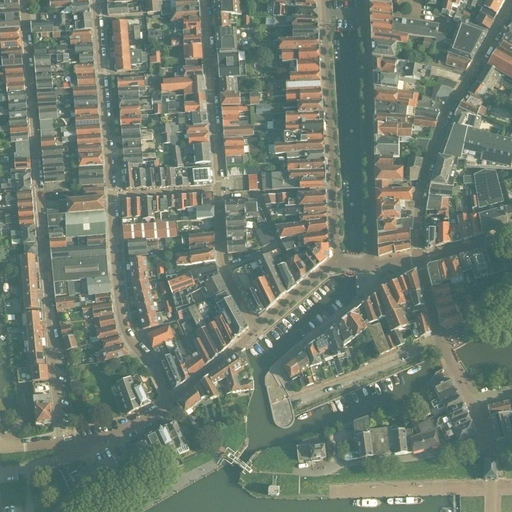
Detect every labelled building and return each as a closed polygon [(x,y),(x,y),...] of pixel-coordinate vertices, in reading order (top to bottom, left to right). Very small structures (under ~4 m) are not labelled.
[(70,0),(59,0),(50,0),(51,9),(67,8),(67,15),(72,15),(74,14),(74,16),(90,15),(89,4),(70,4),(70,0)] [(182,0),(175,0),(176,5),(176,10),(199,8),(198,0),(182,0)] [(212,0),(214,15),(231,15),(235,15),(241,16),(239,0),(212,0)] [(274,17),(275,17),(287,17),(287,14),(289,14),(289,8),(316,9),(316,0),(314,0),(266,0),(267,0),(264,0),(264,2),(275,3),(274,17)] [(370,0),(372,31),(437,41),(435,47),(445,48),(446,40),(446,36),(438,34),(439,26),(393,19),(392,1),(397,2),(399,0),(408,0),(414,1),(414,0),(370,0)] [(445,0),(442,11),(449,14),(453,0),(445,0)] [(449,14),(450,14),(450,12),(452,5),(458,7),(460,3),(461,0),(453,0),(449,14)] [(469,0),(467,7),(476,10),(477,7),(479,0),(469,0)] [(479,0),(477,7),(483,9),(487,0),(479,0)] [(487,0),(483,9),(480,15),(494,22),(505,0),(487,0)] [(159,2),(147,3),(148,13),(159,12),(159,7),(163,6),(162,1),(159,2)] [(0,12),(18,11),(17,2),(0,3),(0,12)] [(108,6),(108,14),(109,16),(141,14),(140,8),(134,8),(134,9),(128,10),(128,5),(108,6)] [(166,12),(162,12),(162,16),(166,16),(166,15),(170,15),(170,23),(184,22),(200,21),(199,8),(176,10),(165,10),(166,12)] [(287,14),(287,17),(317,19),(316,9),(289,8),(289,14),(287,14)] [(0,21),(19,19),(18,11),(0,12),(0,21)] [(455,15),(453,22),(458,24),(460,17),(462,13),(456,11),(455,15)] [(53,23),(32,25),(33,34),(52,33),(66,32),(66,27),(66,21),(74,20),(74,22),(74,24),(91,23),(90,15),(74,16),(65,17),(65,15),(59,15),(60,28),(54,28),(53,23)] [(214,15),(216,28),(231,27),(231,24),(236,24),(236,19),(231,19),(231,15),(214,15)] [(475,23),(489,30),(494,22),(480,15),(475,23)] [(281,29),(293,29),(317,28),(317,19),(287,17),(275,17),(275,29),(281,29)] [(0,29),(20,28),(19,19),(0,21),(0,29)] [(184,22),(184,32),(201,30),(200,21),(184,22)] [(113,23),(114,35),(128,34),(127,22),(113,23)] [(66,27),(66,32),(70,32),(91,31),(91,23),(74,24),(74,26),(66,27)] [(435,47),(435,50),(449,55),(471,63),(472,63),(488,33),(459,23),(459,24),(458,28),(454,40),(453,43),(446,40),(445,48),(435,47)] [(511,26),(502,41),(511,47),(511,26)] [(216,30),(215,30),(216,40),(236,39),(241,39),(241,29),(236,29),(231,29),(231,27),(216,28),(216,30)] [(293,29),(281,29),(281,40),(293,40),(318,40),(317,28),(293,29)] [(70,32),(71,41),(71,43),(69,43),(65,42),(61,42),(61,46),(92,44),(91,31),(70,32)] [(372,41),(397,44),(407,45),(408,40),(410,40),(410,41),(413,41),(413,43),(424,44),(423,49),(434,51),(435,50),(435,47),(437,41),(372,31),(372,41)] [(0,36),(0,41),(21,40),(20,32),(0,33),(0,34),(0,36)] [(114,35),(115,47),(129,46),(128,34),(114,35)] [(183,38),(180,38),(180,46),(184,46),(201,45),(201,38),(183,38)] [(216,40),(217,50),(237,49),(236,39),(216,40)] [(0,41),(0,46),(5,46),(5,50),(21,49),(21,40),(0,41)] [(273,40),(273,49),(262,49),(262,53),(263,56),(271,56),(271,52),(282,51),(318,50),(318,40),(293,40),(273,40)] [(372,41),(373,53),(373,56),(395,59),(396,52),(397,44),(372,41)] [(497,50),(511,58),(511,47),(502,41),(497,50)] [(61,46),(56,47),(56,52),(75,50),(75,54),(75,55),(79,55),(93,54),(92,44),(61,46)] [(184,46),(184,56),(185,61),(186,67),(202,66),(202,60),(202,53),(201,45),(184,46)] [(129,46),(115,47),(116,60),(130,59),(136,59),(135,52),(129,52),(129,46)] [(46,47),(34,47),(34,55),(46,54),(46,47)] [(2,55),(0,55),(0,59),(2,60),(22,58),(21,49),(5,50),(2,50),(2,55)] [(289,63),(290,76),(320,75),(319,53),(318,50),(282,51),(282,57),(282,63),(289,63)] [(482,74),(501,86),(511,92),(511,58),(497,50),(482,74)] [(217,53),(218,66),(231,65),(232,78),(246,77),(244,51),(217,52),(217,53)] [(152,58),(149,58),(149,59),(150,64),(153,63),(160,63),(159,53),(152,53),(152,58)] [(68,54),(33,57),(34,68),(50,67),(50,60),(56,60),(57,65),(68,64),(68,60),(69,60),(68,54)] [(79,59),(69,60),(68,60),(68,64),(68,65),(75,65),(94,64),(93,54),(79,55),(79,59)] [(439,60),(439,64),(447,65),(466,72),(471,63),(449,55),(448,59),(446,59),(446,61),(439,60)] [(3,69),(5,68),(23,66),(22,58),(2,60),(3,69)] [(130,59),(116,60),(117,72),(131,71),(130,66),(137,65),(136,59),(130,59)] [(408,64),(373,59),(374,75),(393,78),(396,76),(398,76),(399,79),(415,81),(420,82),(422,66),(408,64)] [(75,77),(77,77),(95,75),(94,64),(75,65),(75,77)] [(218,66),(219,80),(232,79),(232,78),(231,65),(218,66)] [(6,72),(0,72),(0,77),(23,75),(23,66),(5,68),(6,72)] [(183,67),(184,79),(203,77),(202,66),(186,67),(183,67)] [(34,68),(35,76),(51,75),(51,71),(55,71),(55,72),(63,72),(63,76),(67,76),(67,70),(62,70),(62,67),(50,67),(34,68)] [(482,74),(476,83),(492,93),(494,88),(498,91),(501,86),(482,74)] [(2,80),(2,85),(24,84),(23,75),(0,77),(2,77),(2,80)] [(35,76),(36,84),(61,82),(61,78),(51,78),(51,75),(35,76)] [(70,88),(74,88),(96,86),(95,75),(77,77),(77,82),(70,82),(70,88)] [(271,76),(271,85),(271,86),(321,83),(320,75),(290,76),(271,76)] [(393,78),(374,75),(374,89),(411,94),(413,86),(414,86),(415,81),(399,79),(398,76),(396,76),(393,78)] [(117,79),(118,90),(146,88),(145,77),(117,79)] [(158,87),(161,87),(162,94),(183,92),(183,95),(205,94),(203,77),(184,79),(162,80),(163,81),(158,81),(158,87)] [(439,77),(436,85),(441,87),(454,91),(458,84),(442,78),(439,77)] [(232,79),(219,80),(220,95),(233,95),(233,91),(232,79)] [(36,84),(36,90),(55,89),(60,89),(63,89),(63,82),(61,82),(36,84)] [(281,92),(279,92),(279,93),(321,91),(321,83),(271,86),(272,88),(280,88),(281,92)] [(469,94),(511,118),(511,112),(491,104),(496,95),(492,93),(476,83),(469,94)] [(6,85),(7,90),(0,90),(0,94),(2,94),(2,95),(25,93),(24,84),(2,85),(2,86),(6,85)] [(74,88),(74,98),(74,108),(97,106),(96,86),(74,88)] [(441,87),(435,100),(446,103),(454,91),(441,87)] [(118,90),(119,99),(139,97),(142,97),(142,92),(146,92),(146,88),(118,90)] [(55,89),(36,90),(38,111),(39,110),(57,109),(55,89)] [(411,94),(374,89),(375,106),(414,109),(428,110),(440,114),(440,113),(443,108),(446,103),(435,100),(430,99),(429,104),(422,103),(413,102),(414,95),(411,94)] [(268,99),(273,98),(286,97),(286,104),(286,105),(322,104),(321,91),(279,93),(279,92),(267,93),(268,99)] [(2,95),(2,103),(26,101),(25,93),(2,95)] [(220,95),(221,107),(241,106),(241,98),(250,98),(250,106),(259,105),(259,93),(241,94),(233,95),(220,95)] [(511,118),(469,94),(458,110),(476,118),(477,118),(478,116),(511,129),(511,118)] [(139,97),(119,99),(120,109),(152,106),(154,106),(161,106),(161,103),(161,97),(161,96),(158,96),(156,96),(151,96),(151,100),(141,101),(141,102),(140,103),(139,97)] [(0,107),(0,108),(1,112),(26,109),(26,101),(2,103),(0,103),(0,107)] [(161,110),(161,115),(168,115),(178,115),(207,112),(206,101),(193,101),(193,103),(184,104),(184,109),(171,111),(168,111),(168,102),(161,103),(161,106),(161,110)] [(283,110),(290,109),(297,109),(297,114),(286,114),(286,115),(323,115),(322,111),(322,104),(286,105),(286,104),(277,104),(277,108),(283,108),(283,110)] [(74,114),(71,114),(71,118),(75,118),(98,117),(97,106),(74,108),(74,114)] [(120,109),(120,119),(148,117),(148,114),(141,115),(140,111),(152,111),(152,106),(120,109)] [(414,109),(375,106),(375,115),(375,116),(406,118),(409,118),(410,116),(414,116),(414,114),(414,109)] [(221,108),(222,118),(240,117),(240,112),(248,112),(248,108),(239,108),(239,107),(221,108)] [(0,116),(9,116),(9,119),(10,127),(27,125),(26,109),(1,112),(0,111),(0,116)] [(39,110),(39,121),(57,120),(57,109),(39,110)] [(410,116),(409,118),(414,119),(423,119),(436,122),(440,114),(428,110),(414,109),(414,114),(414,116),(410,116)] [(458,110),(450,124),(470,129),(473,130),(476,118),(458,110)] [(185,118),(185,125),(208,124),(207,112),(178,115),(179,119),(185,118)] [(286,115),(286,121),(273,121),(273,125),(323,123),(323,115),(286,115)] [(406,118),(375,116),(375,126),(397,126),(397,127),(422,128),(434,129),(435,129),(437,123),(436,122),(423,119),(414,119),(409,118),(406,118)] [(75,124),(71,124),(71,127),(71,128),(99,126),(98,117),(75,118),(75,124)] [(120,119),(121,128),(140,126),(142,126),(141,120),(148,120),(148,117),(120,119)] [(222,118),(223,128),(252,126),(252,120),(247,120),(247,122),(240,122),(240,117),(222,118)] [(39,121),(40,130),(54,129),(53,120),(57,120),(39,121)] [(250,126),(223,128),(224,137),(250,136),(260,136),(273,136),(282,136),(282,146),(285,146),(324,144),(323,134),(323,123),(273,125),(273,131),(272,131),(272,132),(254,132),(254,126),(252,126),(250,126)] [(170,127),(169,127),(170,134),(170,136),(171,137),(176,136),(175,134),(182,133),(182,131),(187,130),(187,133),(187,134),(189,134),(208,133),(208,124),(185,125),(170,127)] [(0,132),(10,132),(11,135),(28,133),(27,125),(10,127),(0,127),(0,132)] [(161,126),(161,135),(162,135),(170,134),(169,127),(169,125),(161,126)] [(511,156),(511,140),(487,135),(487,133),(472,130),(450,125),(445,140),(511,156)] [(61,133),(76,132),(76,137),(100,135),(99,126),(71,128),(71,127),(60,128),(61,133)] [(121,128),(122,137),(152,135),(152,130),(140,131),(140,126),(121,128)] [(397,126),(375,126),(376,139),(411,140),(412,132),(422,132),(422,128),(397,127),(397,126)] [(40,130),(41,139),(50,138),(54,138),(54,129),(40,130)] [(0,145),(15,144),(29,142),(28,133),(11,135),(11,140),(0,140),(0,145)] [(189,146),(193,146),(209,145),(208,133),(189,134),(189,146)] [(164,145),(171,144),(171,137),(170,136),(170,134),(162,135),(164,145)] [(62,138),(62,142),(62,143),(77,142),(77,147),(101,146),(100,135),(76,137),(62,138)] [(123,147),(123,156),(142,155),(141,146),(141,142),(152,141),(152,135),(122,137),(123,147)] [(51,148),(50,138),(41,139),(42,149),(51,148)] [(224,139),(225,148),(243,147),(243,148),(248,147),(248,139),(224,139)] [(249,139),(250,156),(257,155),(256,139),(249,139)] [(411,140),(376,139),(376,158),(399,159),(399,144),(416,144),(416,140),(411,140)] [(416,144),(416,149),(426,150),(429,141),(427,141),(416,140),(416,144)] [(511,156),(445,140),(439,156),(439,157),(458,160),(457,161),(465,163),(464,168),(503,171),(503,169),(510,171),(511,171),(511,156)] [(275,155),(287,154),(324,153),(324,144),(285,146),(274,146),(275,155)] [(194,164),(211,163),(209,145),(193,146),(194,164)] [(72,158),(78,157),(102,156),(101,146),(77,147),(71,147),(72,158)] [(171,147),(174,169),(182,169),(179,147),(178,147),(171,147)] [(225,148),(225,157),(243,156),(249,156),(248,147),(243,148),(243,147),(225,148)] [(42,149),(42,157),(62,156),(62,148),(55,148),(51,148),(42,149)] [(305,157),(305,162),(325,161),(324,153),(287,154),(287,159),(299,159),(299,157),(305,157)] [(123,165),(123,166),(132,165),(138,165),(143,165),(142,159),(156,158),(156,154),(142,155),(123,156),(124,165),(123,165)] [(42,157),(43,165),(63,164),(62,156),(42,157)] [(78,157),(79,169),(102,167),(102,156),(78,157)] [(225,157),(226,166),(232,166),(237,165),(242,165),(243,165),(243,156),(225,157)] [(439,157),(436,167),(456,171),(457,161),(458,160),(439,157)] [(399,159),(376,158),(376,168),(393,169),(393,159),(399,159)] [(12,177),(16,177),(31,176),(30,159),(17,160),(15,160),(16,170),(11,170),(12,177)] [(154,170),(156,188),(166,188),(165,169),(159,170),(158,166),(159,166),(158,160),(155,160),(155,162),(154,162),(154,170)] [(393,169),(376,168),(376,183),(393,183),(403,183),(410,183),(410,182),(418,181),(421,169),(422,161),(417,160),(408,160),(407,169),(406,174),(407,174),(407,178),(403,178),(403,169),(393,169)] [(281,164),(282,174),(285,174),(285,175),(287,175),(287,173),(289,173),(314,171),(315,172),(325,172),(325,161),(305,162),(288,162),(288,163),(281,164)] [(150,170),(145,171),(146,189),(156,188),(154,170),(154,162),(149,162),(150,170)] [(43,165),(44,174),(64,172),(63,164),(43,165)] [(247,165),(248,175),(258,175),(258,164),(247,165)] [(123,166),(125,189),(133,189),(132,165),(123,166)] [(132,165),(133,189),(146,189),(145,171),(138,171),(138,165),(132,165)] [(79,169),(80,186),(104,184),(103,176),(102,167),(79,169)] [(174,169),(176,187),(210,186),(213,182),(211,169),(211,167),(192,168),(193,177),(188,177),(188,169),(182,169),(174,169)] [(436,167),(431,184),(453,187),(456,171),(436,167)] [(165,169),(166,188),(176,187),(174,169),(165,169)] [(262,175),(262,183),(263,191),(281,190),(300,189),(324,189),(326,187),(325,172),(315,172),(314,171),(289,173),(287,173),(287,175),(285,175),(285,174),(282,174),(262,175)] [(44,174),(44,183),(65,182),(64,172),(44,174)] [(476,192),(482,235),(507,227),(505,206),(496,173),(484,172),(474,176),(476,185),(475,185),(476,190),(476,192)] [(8,181),(9,185),(32,183),(31,176),(16,177),(17,180),(8,181)] [(474,177),(463,177),(463,185),(464,185),(475,185),(474,177)] [(17,188),(17,193),(33,191),(32,183),(9,185),(1,185),(2,190),(17,188)] [(393,183),(376,183),(376,191),(393,190),(393,183)] [(431,185),(429,196),(444,198),(449,198),(451,199),(453,187),(431,184),(431,185)] [(84,190),(84,199),(104,198),(104,188),(84,190)] [(393,190),(376,191),(377,203),(377,204),(412,202),(413,192),(416,192),(416,190),(413,190),(410,190),(393,190)] [(475,217),(468,218),(470,238),(481,235),(482,235),(476,192),(476,190),(469,190),(470,193),(470,198),(472,210),(473,210),(475,217)] [(6,197),(6,202),(33,199),(33,191),(17,193),(18,196),(6,197)] [(196,195),(197,208),(213,208),(213,196),(211,194),(200,195),(200,197),(202,197),(202,201),(197,201),(197,195),(196,195)] [(326,206),(325,194),(287,195),(288,209),(326,206)] [(184,202),(185,209),(188,209),(188,213),(193,212),(193,209),(196,209),(197,208),(196,195),(187,196),(187,201),(184,202)] [(275,196),(276,210),(288,209),(287,195),(275,196)] [(175,197),(176,208),(177,211),(181,211),(185,211),(185,209),(184,202),(187,201),(187,196),(175,197)] [(262,196),(267,211),(276,210),(275,196),(262,196)] [(429,196),(426,211),(429,211),(429,216),(437,216),(436,212),(440,211),(440,212),(448,210),(449,198),(444,198),(429,196)] [(159,198),(160,213),(168,213),(168,209),(167,197),(159,198)] [(167,197),(168,209),(176,208),(175,197),(167,197)] [(67,200),(67,214),(105,211),(104,198),(84,199),(67,200)] [(140,199),(142,217),(142,219),(153,219),(152,198),(140,199)] [(152,198),(153,219),(154,219),(154,214),(160,213),(159,198),(152,198)] [(18,206),(18,210),(34,208),(33,199),(6,202),(7,207),(18,206)] [(131,200),(132,218),(142,217),(140,199),(131,200)] [(121,201),(122,219),(132,218),(131,200),(121,201)] [(459,226),(461,241),(470,238),(468,218),(467,219),(467,216),(463,217),(462,208),(461,208),(460,201),(456,201),(456,209),(457,209),(457,215),(457,217),(458,217),(459,226)] [(224,204),(225,221),(245,219),(256,219),(257,223),(266,223),(260,209),(257,209),(256,202),(224,204)] [(412,202),(377,204),(377,219),(400,217),(400,208),(405,208),(405,209),(414,209),(414,203),(412,203),(412,202)] [(267,211),(271,220),(299,216),(326,213),(326,206),(288,209),(276,210),(267,211)] [(5,215),(5,220),(35,217),(34,208),(18,210),(19,214),(5,215)] [(196,209),(197,221),(213,220),(213,208),(197,208),(196,209)] [(437,226),(437,248),(450,244),(448,216),(448,210),(440,212),(440,211),(436,212),(437,216),(443,216),(444,221),(444,226),(437,226)] [(67,214),(58,215),(47,215),(48,228),(66,227),(105,224),(105,211),(67,214)] [(300,225),(275,229),(280,240),(297,238),(297,237),(327,233),(326,213),(299,216),(300,225)] [(454,215),(448,216),(450,244),(461,241),(459,226),(458,217),(457,217),(457,215),(454,215)] [(6,225),(19,224),(20,228),(35,226),(35,217),(5,220),(6,225)] [(378,235),(413,230),(413,225),(400,227),(400,217),(377,219),(378,235)] [(225,221),(226,238),(246,237),(245,219),(225,221)] [(426,225),(426,250),(437,248),(437,226),(437,220),(433,220),(432,225),(426,225)] [(128,241),(147,239),(172,237),(179,237),(177,222),(161,224),(123,227),(124,241),(128,241)] [(66,227),(67,239),(78,238),(106,236),(105,224),(66,227)] [(20,228),(20,232),(15,232),(15,236),(36,235),(35,226),(20,228)] [(256,232),(262,247),(274,242),(268,226),(256,232)] [(48,228),(49,239),(66,238),(66,239),(67,239),(66,227),(48,228)] [(378,235),(378,246),(410,243),(410,231),(413,231),(413,230),(378,235)] [(294,243),(283,245),(284,247),(284,250),(292,248),(305,246),(327,245),(327,233),(297,237),(297,238),(298,246),(294,247),(294,243)] [(182,237),(183,246),(214,244),(214,234),(182,237)] [(12,245),(21,244),(24,244),(37,243),(36,235),(15,236),(15,237),(11,237),(12,245)] [(75,247),(76,259),(106,257),(106,236),(78,238),(78,243),(78,247),(75,247)] [(226,238),(227,255),(247,254),(246,237),(226,238)] [(49,239),(50,249),(75,247),(78,247),(78,243),(67,243),(66,239),(66,238),(49,239)] [(128,241),(129,249),(162,246),(162,243),(147,244),(147,239),(128,241)] [(21,257),(22,271),(36,269),(36,264),(38,264),(38,255),(37,243),(24,244),(25,256),(21,257)] [(378,246),(379,257),(394,252),(394,254),(410,250),(410,243),(378,246)] [(183,250),(190,249),(190,255),(214,252),(214,244),(183,246),(183,250)] [(305,246),(319,265),(325,260),(328,257),(327,245),(305,246)] [(164,246),(162,246),(129,249),(130,257),(148,256),(147,251),(164,250),(164,246)] [(310,273),(319,265),(305,246),(292,248),(310,273)] [(50,249),(51,261),(64,260),(76,259),(75,247),(50,249)] [(285,264),(286,265),(295,286),(310,273),(292,248),(284,250),(284,247),(279,249),(282,256),(286,254),(290,262),(285,264)] [(485,251),(463,257),(468,272),(473,288),(467,290),(467,293),(466,296),(471,298),(473,292),(483,289),(480,279),(500,273),(506,271),(505,267),(500,251),(486,255),(485,251)] [(176,256),(177,267),(191,265),(197,264),(204,263),(205,269),(216,266),(215,262),(214,252),(190,255),(176,256)] [(256,262),(255,262),(276,303),(287,293),(276,269),(270,255),(270,254),(267,255),(268,256),(266,257),(255,262),(256,262)] [(65,268),(65,275),(66,282),(81,282),(81,280),(86,279),(108,278),(106,257),(76,259),(64,260),(65,268)] [(463,257),(457,259),(462,274),(463,277),(464,281),(465,282),(464,282),(467,290),(473,288),(468,272),(463,257)] [(130,259),(131,271),(147,269),(146,258),(130,259)] [(457,259),(444,262),(450,281),(451,285),(464,281),(463,277),(462,274),(457,259)] [(51,261),(52,268),(65,268),(64,260),(51,261)] [(244,267),(243,268),(249,279),(252,285),(265,312),(266,311),(276,303),(255,262),(247,266),(245,267),(244,267)] [(436,265),(440,283),(450,281),(444,262),(436,265)] [(276,269),(287,293),(295,286),(286,265),(276,269)] [(427,270),(432,289),(440,287),(441,286),(440,283),(436,265),(428,267),(427,270)] [(166,277),(173,295),(195,286),(219,276),(216,266),(205,269),(189,274),(166,277)] [(243,268),(233,273),(239,284),(249,279),(243,268)] [(22,275),(23,285),(40,282),(39,274),(36,274),(36,269),(22,271),(20,271),(20,276),(22,275)] [(131,271),(132,282),(148,281),(148,280),(147,269),(131,271)] [(404,277),(410,293),(411,295),(421,291),(416,271),(404,277)] [(53,275),(53,283),(65,282),(66,282),(65,275),(53,275)] [(195,286),(173,295),(172,295),(177,313),(181,311),(189,308),(188,304),(185,295),(197,291),(204,288),(209,298),(212,296),(227,290),(219,276),(195,286)] [(404,277),(397,281),(405,303),(413,300),(411,295),(410,293),(404,277)] [(89,296),(90,296),(110,293),(108,278),(86,279),(89,296)] [(249,279),(239,284),(244,295),(253,315),(258,317),(265,312),(252,285),(249,279)] [(132,282),(135,295),(151,292),(148,281),(132,282)] [(404,316),(413,313),(412,309),(407,310),(405,303),(397,281),(387,287),(397,306),(399,311),(401,311),(404,316)] [(23,285),(25,297),(38,296),(38,291),(41,291),(40,282),(23,285)] [(53,283),(55,296),(66,295),(66,291),(65,282),(53,283)] [(378,294),(392,333),(394,332),(398,334),(399,334),(398,331),(409,327),(409,326),(404,316),(401,311),(399,311),(397,306),(387,287),(378,293),(378,294)] [(432,289),(434,300),(451,297),(449,287),(440,289),(440,287),(432,289)] [(212,296),(213,298),(217,306),(231,298),(227,290),(212,296)] [(416,308),(412,309),(413,313),(418,312),(418,310),(419,310),(419,309),(425,308),(421,291),(411,295),(413,300),(413,301),(416,308)] [(135,295),(138,307),(153,303),(151,292),(135,295)] [(85,301),(86,306),(83,307),(86,306),(111,303),(110,293),(90,296),(95,296),(96,300),(85,301)] [(190,293),(185,295),(188,304),(189,308),(195,306),(193,301),(193,302),(190,293)] [(390,333),(384,337),(389,352),(397,348),(392,333),(378,294),(370,300),(378,321),(385,318),(390,333)] [(23,315),(26,314),(42,313),(41,300),(39,300),(38,296),(25,297),(26,310),(23,310),(23,315)] [(434,300),(437,310),(457,305),(455,296),(451,297),(434,300)] [(466,296),(463,304),(460,314),(463,323),(472,320),(475,318),(473,313),(470,312),(475,299),(471,298),(466,296)] [(72,298),(74,308),(81,307),(80,297),(72,298)] [(55,300),(57,310),(61,309),(74,308),(72,298),(55,300)] [(219,310),(234,341),(248,329),(231,298),(217,306),(219,310)] [(370,318),(373,324),(378,322),(378,321),(370,300),(355,311),(361,324),(370,318)] [(207,301),(195,306),(207,328),(220,354),(228,347),(216,323),(215,320),(212,314),(207,301)] [(163,303),(164,310),(171,308),(169,302),(163,303)] [(94,319),(99,318),(113,315),(111,303),(86,306),(83,307),(82,307),(83,314),(93,312),(94,319)] [(138,307),(141,318),(156,315),(153,303),(138,307)] [(457,305),(437,310),(441,327),(445,329),(463,323),(460,314),(463,304),(457,305)] [(199,340),(211,361),(220,354),(207,328),(195,306),(188,309),(197,326),(199,325),(203,330),(196,333),(199,340)] [(418,312),(413,313),(414,319),(415,318),(427,316),(425,308),(419,309),(419,310),(418,310),(418,312)] [(216,323),(228,347),(234,341),(219,310),(215,312),(212,314),(215,320),(216,323)] [(343,322),(354,339),(368,330),(380,356),(389,352),(384,337),(383,337),(379,326),(370,329),(369,325),(373,324),(370,318),(361,324),(355,311),(343,322)] [(177,313),(174,314),(176,322),(183,320),(181,312),(177,313)] [(26,314),(27,328),(41,326),(41,322),(43,322),(42,313),(26,314)] [(99,318),(101,330),(116,326),(113,315),(99,318)] [(159,326),(156,315),(141,318),(144,330),(159,326)] [(414,319),(407,321),(409,326),(409,327),(414,341),(420,338),(431,334),(427,316),(416,318),(414,319)] [(336,326),(343,347),(354,339),(343,322),(339,321),(336,323),(337,326),(336,326)] [(66,324),(60,325),(60,328),(61,334),(62,339),(72,336),(70,326),(67,327),(66,324)] [(27,328),(29,342),(45,339),(44,332),(41,332),(41,326),(27,328)] [(89,332),(88,333),(88,334),(90,339),(91,340),(92,343),(99,341),(99,342),(102,341),(119,337),(116,326),(101,330),(89,332)] [(146,335),(152,348),(165,343),(174,339),(175,339),(169,326),(146,335)] [(332,358),(334,363),(338,375),(343,373),(339,361),(347,358),(345,354),(343,347),(336,326),(325,334),(326,335),(332,358)] [(392,333),(397,348),(407,344),(406,341),(403,342),(399,334),(398,334),(394,332),(392,333)] [(315,343),(321,364),(326,379),(333,377),(329,365),(334,363),(332,358),(326,335),(315,343)] [(62,339),(66,352),(77,348),(74,336),(72,336),(62,339)] [(102,341),(105,351),(124,345),(119,337),(102,341)] [(192,338),(204,366),(211,361),(199,340),(195,341),(193,337),(192,338)] [(190,347),(194,355),(190,357),(197,372),(204,366),(192,338),(185,341),(188,348),(190,347)] [(29,342),(30,354),(43,353),(43,349),(45,349),(45,339),(29,342)] [(170,353),(182,384),(189,378),(175,343),(174,339),(165,343),(166,345),(167,347),(170,353)] [(175,343),(189,378),(197,372),(190,357),(187,359),(184,351),(180,344),(180,343),(179,341),(175,343)] [(304,352),(310,368),(313,375),(317,373),(315,368),(319,367),(319,365),(321,364),(315,343),(304,352)] [(105,362),(129,355),(124,345),(105,351),(102,352),(102,353),(96,355),(98,363),(104,361),(105,362)] [(166,345),(154,350),(161,361),(174,390),(182,384),(170,353),(167,347),(166,345)] [(304,378),(307,387),(313,384),(308,370),(310,368),(304,352),(295,359),(301,374),(304,378)] [(30,354),(31,369),(47,367),(47,358),(44,359),(43,353),(30,354)] [(232,374),(225,377),(230,394),(241,391),(253,389),(253,381),(239,384),(238,381),(240,380),(240,379),(240,378),(241,377),(240,375),(244,372),(247,370),(247,368),(246,366),(248,364),(241,353),(226,364),(232,374)] [(284,367),(292,381),(299,377),(302,381),(300,382),(303,388),(307,387),(304,378),(301,374),(295,359),(284,367)] [(209,378),(218,396),(215,390),(222,387),(221,382),(223,381),(227,394),(230,394),(225,377),(232,374),(226,364),(209,377),(209,378)] [(19,384),(49,381),(47,367),(31,369),(17,371),(19,384)] [(117,384),(128,414),(151,403),(147,394),(151,392),(147,383),(142,385),(137,375),(117,384)] [(201,384),(210,400),(218,398),(218,396),(209,378),(201,384)] [(430,399),(437,396),(454,387),(451,379),(433,388),(427,394),(430,399)] [(195,389),(201,400),(208,397),(210,400),(201,384),(195,389)] [(45,426),(45,423),(53,423),(49,385),(33,386),(37,424),(36,424),(37,426),(45,426)] [(454,387),(437,396),(441,404),(442,403),(458,396),(454,387)] [(195,389),(177,404),(184,415),(201,403),(201,401),(201,400),(195,389)] [(458,396),(442,404),(446,411),(462,404),(458,396)] [(488,406),(490,417),(506,414),(507,418),(511,416),(511,414),(509,402),(488,406)] [(448,415),(434,421),(436,428),(436,429),(440,427),(467,415),(462,404),(446,411),(448,415)] [(416,417),(419,425),(425,424),(422,414),(416,417)] [(490,417),(496,442),(511,440),(511,441),(511,440),(511,435),(510,427),(507,418),(506,414),(490,417)] [(467,415),(440,427),(443,435),(471,422),(467,415)] [(346,454),(347,459),(347,461),(361,459),(361,460),(374,458),(374,457),(373,457),(370,432),(368,418),(354,423),(355,437),(357,437),(360,452),(346,454)] [(433,421),(419,425),(422,435),(435,429),(433,421)] [(166,427),(177,450),(177,451),(187,446),(176,422),(166,427)] [(191,424),(195,431),(199,429),(196,423),(195,424),(193,422),(191,424)] [(476,434),(471,422),(443,435),(445,440),(457,435),(459,441),(476,434)] [(158,444),(164,456),(177,450),(166,427),(155,432),(158,438),(155,440),(157,445),(158,444)] [(373,457),(374,457),(395,454),(396,455),(408,454),(408,453),(412,452),(411,439),(414,437),(413,430),(392,432),(392,429),(370,432),(373,457)] [(439,445),(435,429),(422,435),(414,437),(411,439),(412,452),(413,453),(439,445)] [(147,441),(155,460),(164,456),(158,444),(157,445),(155,440),(158,438),(155,432),(145,437),(147,441)] [(133,447),(143,467),(143,466),(146,473),(153,470),(150,463),(155,460),(147,441),(133,447)] [(212,442),(207,449),(222,458),(226,451),(212,442)] [(298,461),(299,461),(312,460),(312,462),(321,461),(321,458),(326,458),(324,446),(310,448),(310,446),(297,447),(298,461)] [(64,467),(51,473),(67,505),(123,478),(114,458),(84,472),(82,467),(78,469),(75,463),(65,468),(64,467)] [(485,474),(485,480),(491,480),(496,479),(498,479),(498,471),(498,465),(498,460),(491,460),(487,460),(485,459),(485,466),(485,474)] [(269,488),(268,492),(268,493),(270,496),(277,496),(279,495),(279,489),(278,487),(272,487),(271,486),(269,488)]
